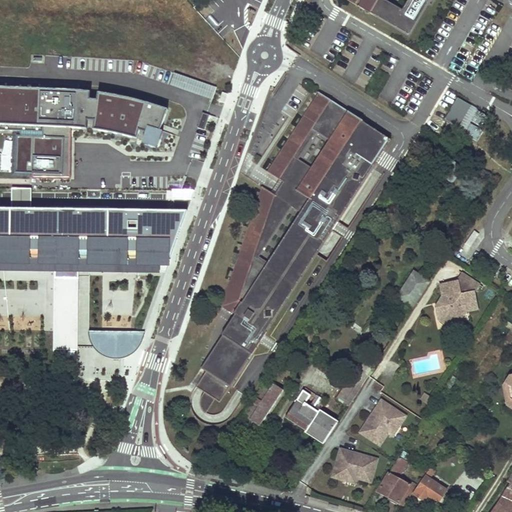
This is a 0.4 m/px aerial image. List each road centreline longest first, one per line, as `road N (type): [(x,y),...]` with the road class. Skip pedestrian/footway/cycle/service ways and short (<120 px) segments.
road 1 (residential): [(146,390),(284,0)]
road 2 (primary): [(309,511),(149,478)]
road 3 (primary): [(0,509),(125,491)]
road 4 (primary): [(144,492),(266,511)]
road 5 (primary): [(122,477),(0,494)]
